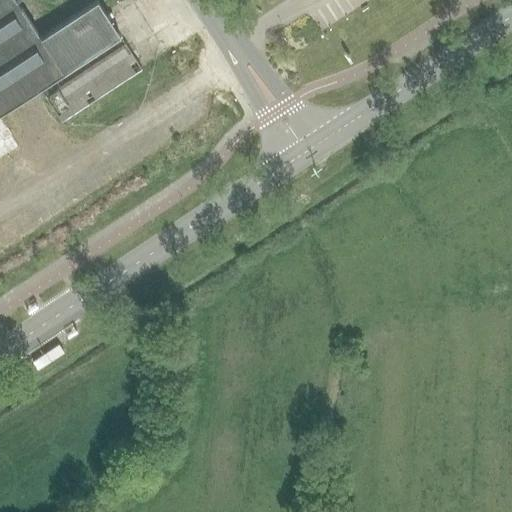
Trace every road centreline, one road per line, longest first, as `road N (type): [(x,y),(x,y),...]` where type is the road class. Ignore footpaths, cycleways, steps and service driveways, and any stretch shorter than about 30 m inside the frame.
road 1 (tertiary): [(0,352),(303,152)]
road 2 (tertiary): [(303,152),(511,15)]
road 3 (tertiary): [(303,152),(207,0)]
